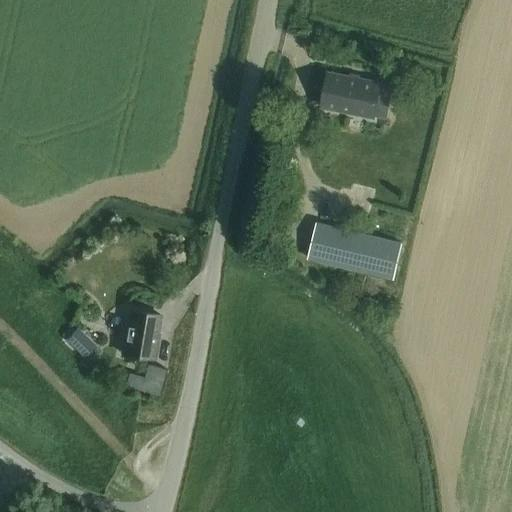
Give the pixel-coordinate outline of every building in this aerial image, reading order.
[(373,124),(382,90),(329,77),(321,111),(373,124)] [(422,156),(341,136),(332,171),(413,192),(422,156)] [(402,243),(320,222),(311,259),(393,280),(402,243)] [(164,315),(129,309),(121,355),(156,361),(164,315)] [(67,340),(87,360),(99,348),(78,328),(67,340)]
